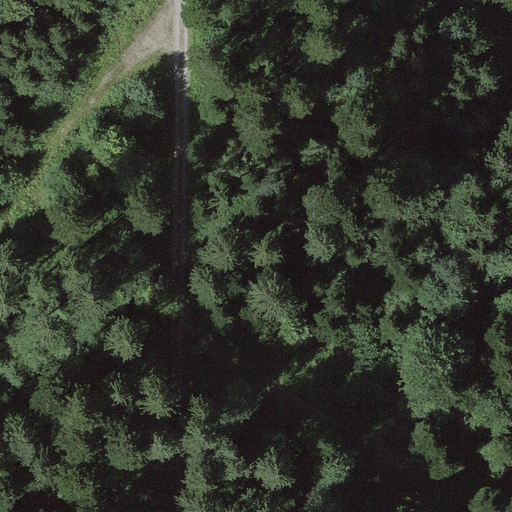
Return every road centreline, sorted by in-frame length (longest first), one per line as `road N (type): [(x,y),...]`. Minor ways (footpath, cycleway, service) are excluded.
road 1 (track): [(181,0),(176,305),(236,367),(478,511)]
road 2 (track): [(171,511),(176,305)]
